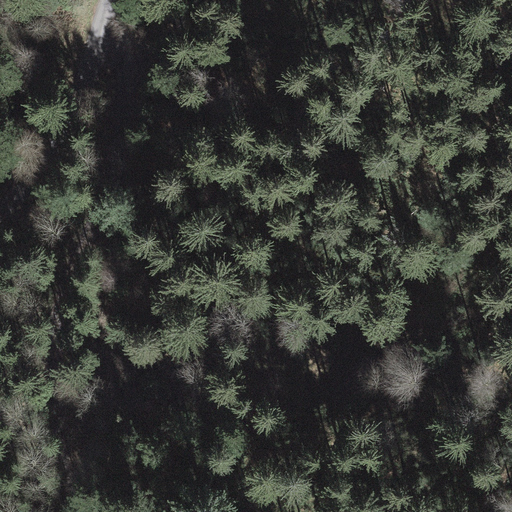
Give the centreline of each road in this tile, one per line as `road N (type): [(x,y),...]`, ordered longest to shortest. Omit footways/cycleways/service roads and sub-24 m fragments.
road 1 (track): [(96,47),(139,81),(111,209),(58,327),(59,511)]
road 2 (unclassified): [(109,0),(57,129),(0,213)]
